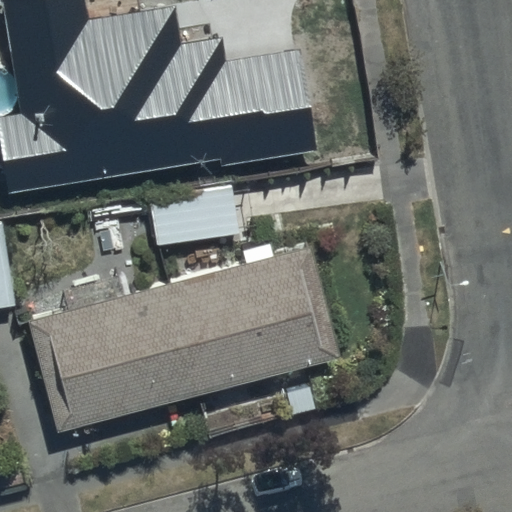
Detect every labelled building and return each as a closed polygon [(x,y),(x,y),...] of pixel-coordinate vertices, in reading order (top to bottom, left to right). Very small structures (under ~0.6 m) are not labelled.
[(0,0),(0,50),(26,46),(18,0),(0,0)] [(85,3),(68,128),(273,151),(288,26),(85,3)] [(235,218),(224,168),(142,187),(154,237),(235,218)] [(0,293),(17,290),(4,216),(0,216),(0,293)] [(305,226),(24,298),(53,415),(336,337),(305,226)]
